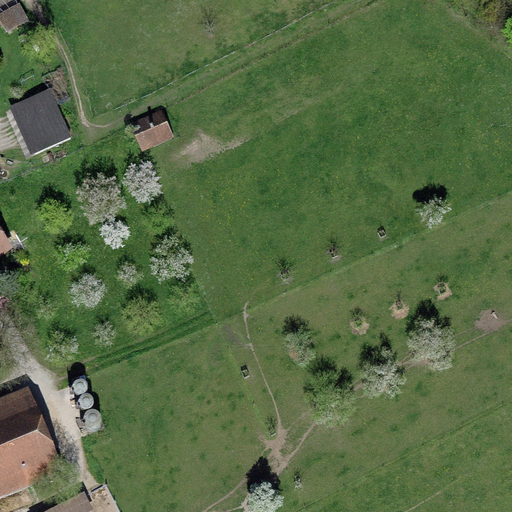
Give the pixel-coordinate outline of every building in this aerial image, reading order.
[(4,0),(0,2),(0,4),(12,29),(34,18),(24,0),(4,0)] [(56,85),(12,104),(34,152),(77,132),(56,85)] [(130,127),(140,150),(174,136),(164,112),(130,127)] [(0,254),(16,244),(0,221),(0,254)] [(78,403),(80,403),(83,403),(85,402),(86,400),(87,398),(87,396),(87,394),(86,392),(84,390),(82,389),(80,389),(77,390),(75,391),(74,393),(73,396),(74,398),(75,400),(76,402),(78,403)] [(0,488),(55,466),(26,395),(0,405),(0,488)] [(84,417),(86,418),(88,417),(90,416),(92,415),(93,413),(93,411),(93,408),(92,406),(90,405),(88,404),(85,404),(83,405),(81,406),(80,408),(79,410),(79,412),(80,415),(82,416),(84,417)] [(84,426),(84,429),(84,431),(85,434),(87,436),(90,437),(93,437),(95,437),(98,435),(99,433),(100,431),(101,428),(100,425),(98,423),(96,421),(93,420),(90,421),(88,422),(86,424),(84,426)] [(37,511),(92,511),(94,511),(88,493),(37,510),(37,511)]
